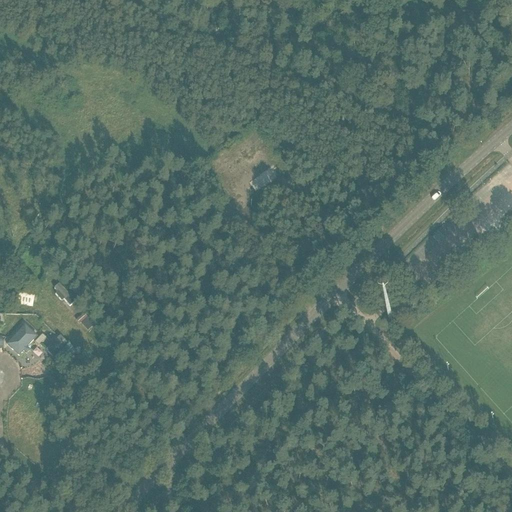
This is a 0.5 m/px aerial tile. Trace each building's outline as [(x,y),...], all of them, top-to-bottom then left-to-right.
[(269,185),(273,191),(293,177),(288,171),(269,185)] [(16,288),(13,303),(32,307),(35,292),(16,288)] [(389,325),(393,329),(400,322),(396,318),(389,325)] [(24,325),(6,345),(18,357),(23,352),(26,355),(30,351),(27,348),(37,337),(24,325)] [(34,343),(39,347),(46,339),(42,335),(34,343)] [(61,366),(75,352),(68,344),(54,358),(61,366)] [(52,373),(47,378),(55,387),(60,382),(52,373)]
